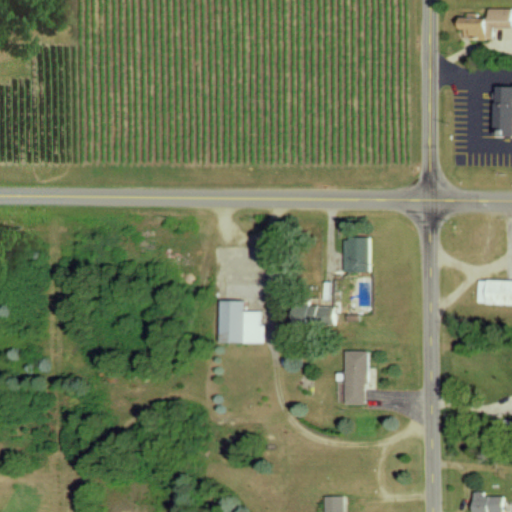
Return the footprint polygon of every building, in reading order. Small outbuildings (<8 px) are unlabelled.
[(511,9),(492,9),(492,18),(481,18),(481,15),(464,15),(464,30),(467,30),(467,39),(497,40),(497,28),(511,28),(511,9)] [(511,85),(499,85),(497,136),(511,136),(511,85)] [(346,271),(372,270),(371,237),(345,238),(346,271)] [(511,279),(482,279),(481,303),(511,303),(511,279)] [(264,342),(265,311),(248,310),(249,300),(225,300),(224,341),(264,342)] [(339,308),(299,302),(296,319),(336,326),(339,308)] [(371,350),(349,350),(349,403),(370,404),(371,350)] [(507,511),(507,496),(487,496),(487,491),(477,492),(478,511),(507,511)] [(327,511),(346,511),(346,496),(327,496),(327,511)]
